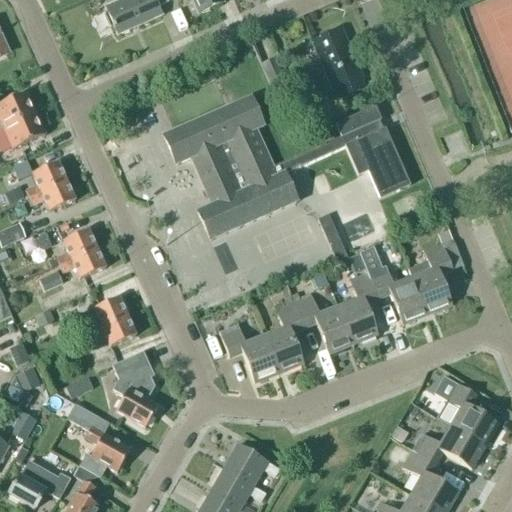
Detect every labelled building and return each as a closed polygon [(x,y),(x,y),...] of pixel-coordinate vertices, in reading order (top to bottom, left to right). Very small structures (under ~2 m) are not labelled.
[(117,37),(161,18),(157,9),(167,5),(165,0),(125,0),(126,1),(105,10),(117,37)] [(223,5),(220,0),(176,0),(177,1),(180,0),(189,0),(197,16),(223,5)] [(339,101),(363,91),(358,81),(361,80),(340,32),(312,45),(333,92),(335,91),(339,101)] [(271,84),(283,80),(275,62),(263,66),(271,84)] [(0,126),(2,132),(35,117),(26,96),(0,107),(0,126)] [(275,179),(271,170),(254,133),(262,130),(248,100),(163,138),(175,166),(190,160),(211,208),(196,215),(209,243),(295,205),(283,177),(283,176),(275,179)] [(283,176),(283,177),(344,150),(357,179),(367,175),(379,202),(409,189),(374,110),(334,127),(340,140),(271,170),(275,179),(283,176)] [(35,117),(2,132),(12,153),(45,138),(35,117)] [(15,165),(19,178),(33,174),(29,161),(15,165)] [(28,202),(65,185),(57,166),(31,177),(36,189),(25,194),(28,202)] [(65,185),(28,202),(31,209),(43,204),(48,215),(74,204),(65,185)] [(9,208),(24,201),(19,190),(3,196),(9,208)] [(336,267),(347,262),(327,217),(316,222),(336,267)] [(0,252),(25,241),(18,226),(0,233),(0,252)] [(67,256),(55,262),(58,269),(96,252),(87,233),(62,245),(67,256)] [(45,237),(33,243),(39,257),(51,252),(45,237)] [(411,281),(426,318),(450,309),(438,278),(451,273),(441,248),(423,255),(430,274),(411,281)] [(96,252),(58,269),(62,277),(74,271),(79,283),(104,271),(96,252)] [(426,318),(411,281),(392,289),(385,270),(367,277),(377,303),(389,298),(401,328),(426,318)] [(45,297),(62,289),(56,276),(38,284),(45,297)] [(364,308),(377,303),(367,277),(349,284),(356,303),(337,311),(352,348),(376,338),(364,308)] [(311,299),(299,304),(296,295),(289,298),(293,307),(303,332),(315,327),(327,357),(352,348),(337,311),(318,318),(311,299)] [(89,337),(126,320),(118,301),(80,318),(89,337)] [(5,307),(0,308),(0,324),(10,319),(5,307)] [(290,337),(303,332),(293,307),(275,314),(282,332),(263,340),(278,377),(302,367),(290,337)] [(49,314),(34,320),(38,329),(42,328),(43,330),(52,327),(51,324),(53,323),(49,314)] [(126,320),(89,337),(92,344),(104,339),(109,350),(135,339),(126,320)] [(278,377),(263,340),(244,347),(236,329),(218,336),(228,361),(241,356),(253,387),(278,377)] [(16,371),(28,366),(20,349),(9,355),(16,371)] [(144,432),(156,410),(146,404),(154,390),(149,381),(153,379),(141,356),(111,370),(117,384),(112,394),(123,400),(114,415),(144,432)] [(29,373),(16,379),(23,394),(36,388),(29,373)] [(20,395),(14,381),(3,401),(24,412),(30,400),(20,395)] [(449,430),(483,450),(496,427),(468,411),(475,399),(451,385),(442,402),(459,412),(449,430)] [(78,398),(73,388),(65,392),(70,402),(78,398)] [(103,438),(98,436),(105,425),(74,408),(66,422),(87,435),(84,441),(97,448),(90,460),(85,457),(78,469),(99,481),(106,470),(116,476),(118,473),(120,474),(124,466),(122,465),(129,453),(103,438)] [(23,445),(35,424),(20,416),(9,436),(23,445)] [(470,473),(483,450),(449,430),(438,448),(421,438),(411,454),(435,468),(442,456),(470,473)] [(222,473),(252,490),(262,473),(274,481),(278,473),(266,466),(266,465),(236,448),(222,473)] [(13,461),(20,465),(27,453),(20,449),(13,461)] [(428,480),(435,468),(411,454),(402,471),(419,481),(409,499),(431,511),(447,511),(456,496),(428,480)] [(43,478),(25,467),(19,479),(18,479),(7,498),(32,511),(33,511),(43,494),(58,502),(69,482),(59,476),(56,481),(45,475),(43,478)] [(97,511),(98,510),(86,503),(93,490),(90,489),(95,480),(77,470),(72,479),(82,485),(66,511),(97,511)] [(264,497),(252,490),(222,473),(208,497),(233,511),(239,511),(248,498),(260,505),(264,497)] [(233,511),(208,497),(199,511),(233,511)] [(431,511),(409,499),(401,511),(390,511),(381,507),(377,511),(431,511)]
